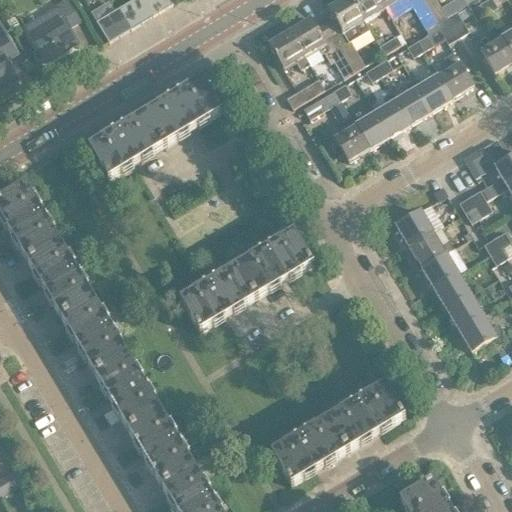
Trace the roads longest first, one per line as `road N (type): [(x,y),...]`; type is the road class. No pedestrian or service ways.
road 1 (secondary): [(0,156),(211,30)]
road 2 (residential): [(445,427),(325,221)]
road 3 (residential): [(123,511),(8,320)]
road 4 (residential): [(325,221),(211,30)]
road 5 (residential): [(325,221),(511,108)]
road 6 (residential): [(311,511),(445,427)]
